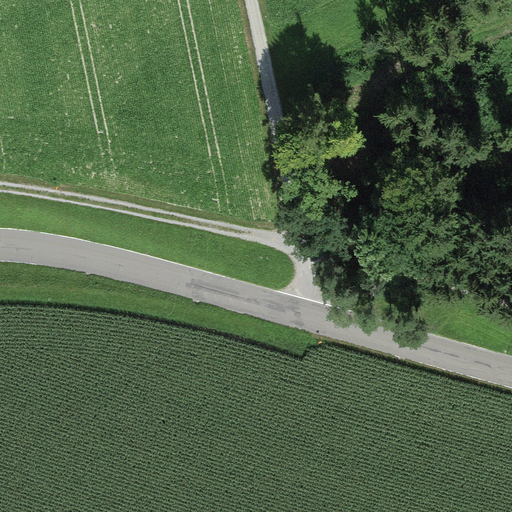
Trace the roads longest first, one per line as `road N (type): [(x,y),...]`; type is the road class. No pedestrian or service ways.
road 1 (residential): [(0,246),(100,259),(511,370)]
road 2 (track): [(0,187),(304,245)]
road 3 (track): [(304,245),(251,0)]
